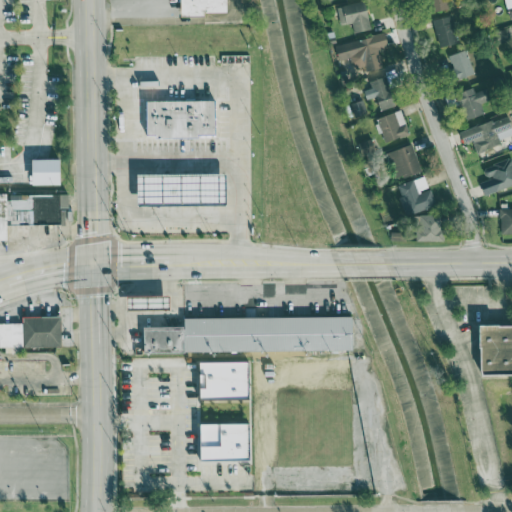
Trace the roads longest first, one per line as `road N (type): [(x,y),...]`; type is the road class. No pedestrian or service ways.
road 1 (tertiary): [(88,0),(96,511)]
road 2 (residential): [(396,0),(471,214),(475,262)]
road 3 (secondary): [(168,263),(339,263)]
road 4 (secondary): [(384,262),(511,261)]
